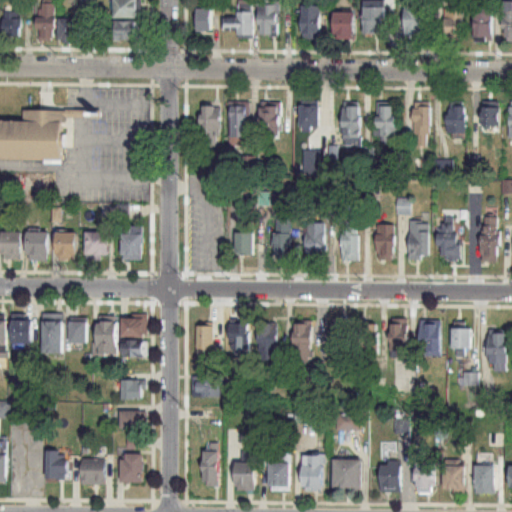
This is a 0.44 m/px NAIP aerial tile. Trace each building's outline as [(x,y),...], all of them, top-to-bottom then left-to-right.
[(138,19),(138,0),(115,0),(115,19),(138,19)] [(280,0),(260,0),(261,36),(280,36),(280,0)] [(465,40),(465,0),(448,0),(448,40),(465,40)] [(387,34),(387,1),(367,1),(367,34),(387,34)] [(255,2),(239,2),(239,17),(227,17),(227,33),(239,33),(239,37),(255,37),(255,2)] [(58,4),(42,3),(38,42),(55,43),(58,4)] [(426,6),(408,6),(408,41),(426,41),(426,6)] [(304,39),(323,39),(323,7),(304,7),(304,39)] [(495,7),(477,7),(477,39),(495,39),(495,7)] [(199,33),(213,33),(213,9),(199,9),(199,33)] [(23,11),(5,11),(5,38),(23,38),(23,11)] [(336,40),(356,40),(356,13),(336,13),(336,40)] [(80,19),(61,19),(61,43),(80,43),(80,19)] [(138,41),(138,22),(117,22),(117,41),(138,41)] [(321,129),(321,105),(302,105),(302,129),(321,129)] [(417,147),(433,147),(433,105),(417,105),(417,147)] [(222,106),(203,106),(203,139),(222,139),(222,106)] [(233,138),(250,138),(250,106),(233,106),(233,138)] [(263,136),(282,136),(282,106),(263,106),(263,136)] [(345,106),(345,140),(363,140),(363,106),(345,106)] [(380,145),(399,145),(398,106),(379,106),(380,145)] [(450,106),(449,135),(467,135),(468,106),(450,106)] [(484,128),(502,128),(502,107),(484,107),(484,128)] [(0,160),(64,161),(64,119),(95,119),(95,110),(25,109),(24,121),(0,120),(0,160)] [(500,261),(500,218),(485,218),(485,261),(500,261)] [(294,220),(278,220),(278,257),(294,257),(294,220)] [(412,259),(431,259),(431,222),(412,222),(412,259)] [(327,223),(309,223),(309,260),(327,260),(327,223)] [(442,262),(462,262),(462,225),(442,225),(442,262)] [(124,260),(145,260),(145,226),(124,226),(124,260)] [(398,261),(398,226),(379,226),(379,261),(398,261)] [(345,261),(361,261),(361,227),(345,227),(345,261)] [(22,258),(22,231),(3,231),(3,258),(22,258)] [(50,231),(29,231),(29,258),(50,258),(50,231)] [(58,258),(79,258),(79,232),(58,232),(58,258)] [(111,258),(111,232),(88,232),(88,258),(111,258)] [(255,232),(239,232),(239,255),(255,255),(255,232)] [(124,317),(124,336),(150,336),(150,317),(124,317)] [(0,321),(0,347),(8,347),(8,321),(0,321)] [(33,321),(13,321),(13,345),(33,345),(33,321)] [(63,321),(44,321),(44,354),(63,354),(63,321)] [(351,359),(351,321),(333,321),(333,359),(351,359)] [(409,321),(392,321),(392,358),(409,358),(409,321)] [(71,322),(71,343),(89,343),(89,322),(71,322)] [(118,322),(99,322),(99,354),(118,354),(118,322)] [(296,361),(314,361),(314,322),(296,322),(296,361)] [(423,356),(442,356),(442,322),(423,322),(423,356)] [(280,323),(261,323),(261,360),(280,360),(280,323)] [(380,324),(362,324),(362,356),(380,356),(380,324)] [(234,325),(234,354),(251,354),(251,325),(234,325)] [(216,356),(216,326),(199,326),(199,356),(216,356)] [(473,350),(473,328),(455,328),(455,350),(473,350)] [(508,372),(508,334),(491,334),(491,372),(508,372)] [(150,341),(125,341),(125,356),(150,356),(150,341)] [(480,386),(480,373),(464,373),(464,386),(480,386)] [(228,397),(228,376),(198,376),(198,397),(228,397)] [(123,399),(146,399),(146,379),(123,379),(123,399)] [(147,411),(122,411),(122,428),(147,428),(147,411)] [(338,414),(338,430),(362,430),(362,414),(338,414)] [(204,450),(204,485),(220,485),(221,450),(204,450)] [(47,480),(68,480),(68,451),(47,451),(47,480)] [(144,452),(143,481),(122,480),(122,457),(126,457),(126,451),(144,452)] [(304,453),(324,453),(324,484),(321,484),(321,489),(305,489),(305,484),(303,484),(304,453)] [(105,482),(105,457),(82,457),(82,482),(105,482)] [(334,457),(362,457),(362,486),(333,485),(334,457)] [(237,461),(257,461),(257,484),(255,484),(255,488),(238,488),(238,484),(237,484),(237,461)] [(271,461),(291,461),(290,485),(289,485),(289,489),(272,488),(272,484),(270,484),(271,461)] [(381,462),(400,462),(401,490),(381,490),(381,462)] [(436,463),(417,463),(417,492),(436,492),(436,463)] [(444,463),(465,464),(465,492),(453,492),(453,486),(444,486),(444,463)] [(475,463),(495,463),(495,491),(475,491),(475,463)]
